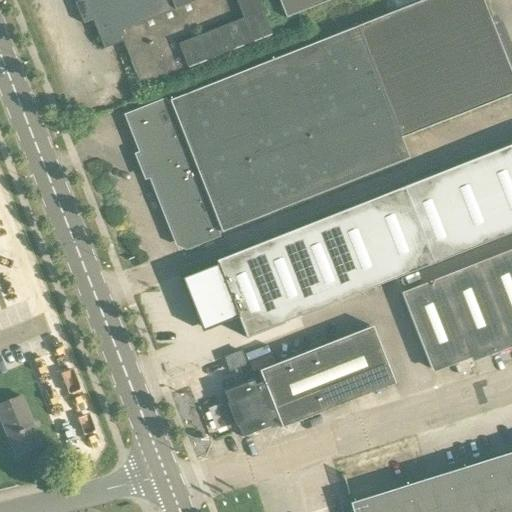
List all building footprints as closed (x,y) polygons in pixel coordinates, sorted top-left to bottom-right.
[(281,0),(288,16),(332,0),(75,0),(83,20),(93,17),(104,46),(123,39),(137,79),(273,30),(261,0),(238,0),(242,9),(236,12),(231,0),(281,0)] [(184,247),(407,159),(399,139),(511,94),(511,79),(481,0),(426,0),(128,118),(145,161),(141,162),(142,163),(146,162),(153,165),(155,172),(150,174),(178,245),(184,247)] [(217,266),(203,271),(185,279),(199,315),(206,316),(211,331),(238,320),(245,338),(511,233),(511,146),(216,262),(217,266)] [(511,250),(511,251),(475,265),(508,349),(511,347),(511,250)] [(475,265),(438,280),(469,360),(488,352),(490,357),(508,349),(475,265)] [(469,360),(438,280),(400,295),(430,370),(449,363),(451,367),(469,360)] [(281,429),(299,422),(394,385),(371,328),(258,372),(262,383),(253,387),(252,383),(224,393),(228,405),(234,402),(242,425),(237,427),(241,438),(269,427),(267,422),(276,418),(281,429)] [(241,352),(223,359),(229,372),(246,365),(241,352)] [(41,447),(21,397),(0,404),(0,406),(20,456),(41,447)] [(511,511),(511,455),(353,504),(355,511),(511,511)]
